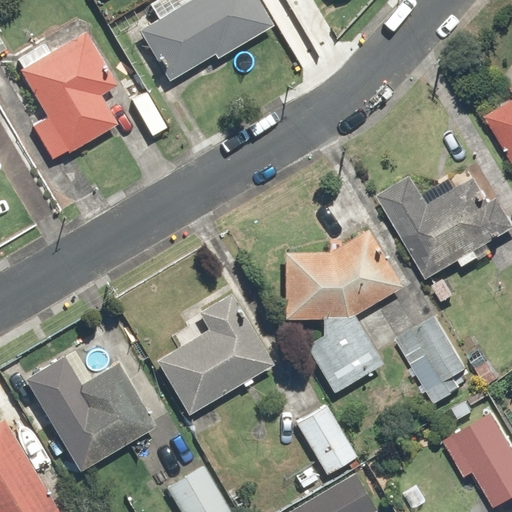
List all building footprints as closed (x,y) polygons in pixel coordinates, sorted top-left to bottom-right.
[(141,28),(171,79),(216,53),(218,57),(275,24),(260,0),(178,0),(181,5),(141,28)] [(34,124),(53,157),(68,149),(70,151),(119,122),(102,93),(119,83),(87,29),(51,51),(46,42),(20,58),(25,66),(21,68),(49,115),(34,124)] [(0,52),(9,48),(0,33),(0,52)] [(511,98),(488,112),(511,152),(511,98)] [(414,170),(380,190),(431,275),(462,257),(465,263),(481,254),(478,247),(511,227),(511,211),(501,193),(493,198),(478,173),(473,176),(468,167),(427,191),(414,170)] [(306,342),(334,389),(384,360),(356,312),(403,283),(370,227),(331,248),(286,249),(286,315),(323,316),(323,332),(306,342)] [(157,357),(189,411),(274,360),(231,289),(199,308),(210,325),(157,357)] [(397,336),(437,401),(462,386),(455,374),(470,365),(437,312),(397,336)] [(482,346),(470,354),(490,386),(503,377),(482,346)] [(65,352),(25,375),(78,468),(157,423),(121,358),(81,381),(65,352)] [(296,420),(327,472),(357,453),(326,402),(296,420)] [(511,495),(511,439),(494,409),(447,437),(468,473),(476,468),(498,504),(511,495)] [(64,511),(6,413),(0,416),(0,511),(64,511)] [(183,511),(232,511),(204,462),(167,483),(183,511)] [(355,469),(282,511),(369,511),(378,507),(355,469)]
